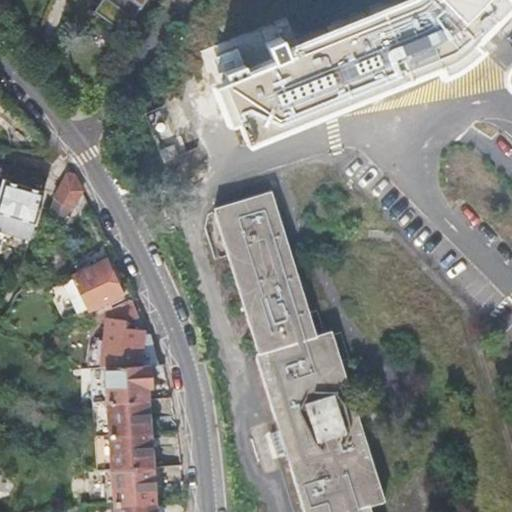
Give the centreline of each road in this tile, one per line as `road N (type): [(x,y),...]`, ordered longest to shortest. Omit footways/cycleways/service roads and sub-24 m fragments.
road 1 (residential): [(209,511),(182,340),(123,212),(78,146)]
road 2 (residential): [(78,146),(187,0)]
